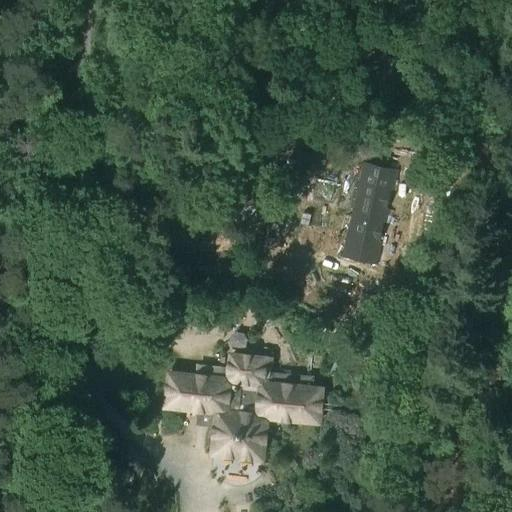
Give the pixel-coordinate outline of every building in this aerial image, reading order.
[(259,204),(263,143),(264,132),(234,130),(229,202),(259,204)] [(365,164),(345,256),(375,263),(380,241),(378,241),(381,225),(384,225),(387,209),(385,209),(388,193),(391,193),(396,171),(365,164)] [(191,261),(175,261),(175,280),(191,280),(191,261)] [(310,389),(311,376),(265,371),(266,359),(232,355),(229,380),(170,373),(166,407),(217,413),(213,454),(262,460),(267,417),(318,423),(322,390),(310,389)] [(129,492),(132,470),(124,469),(121,492),(129,492)]
